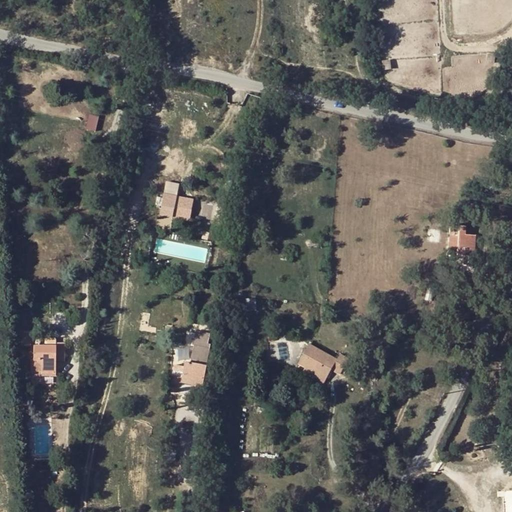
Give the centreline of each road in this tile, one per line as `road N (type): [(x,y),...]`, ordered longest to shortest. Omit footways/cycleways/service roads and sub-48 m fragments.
road 1 (unclassified): [(511,136),(239,88),(156,62),(0,33)]
road 2 (unclassified): [(511,280),(388,511)]
